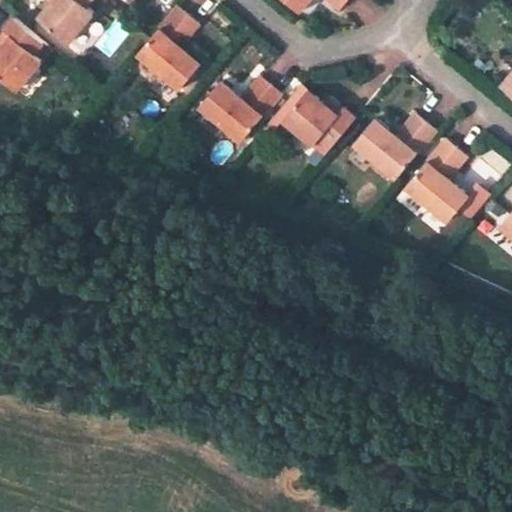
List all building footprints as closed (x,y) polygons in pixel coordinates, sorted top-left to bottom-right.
[(54,0),(53,2),(41,18),(71,42),(96,11),(89,5),(93,0),(54,0)] [(349,0),(289,0),(303,12),(313,0),(331,0),(342,9),(349,0)] [(181,46),(201,23),(178,4),(137,53),(180,90),(202,64),(181,46)] [(3,48),(0,51),(0,72),(19,89),(43,59),(37,54),(45,43),(15,18),(5,31),(13,35),(3,48)] [(5,31),(0,37),(0,46),(3,48),(13,35),(5,31)] [(511,74),(503,85),(511,92),(511,74)] [(283,93),(262,76),(243,99),(223,82),(202,107),(243,141),(283,93)] [(325,102),(310,89),(284,119),(315,146),(321,138),(332,147),(357,117),(346,107),(339,115),(325,102)] [(346,107),(331,95),(325,102),(339,115),(346,107)] [(397,133),(378,117),(356,143),(399,179),(440,131),(416,111),(397,133)] [(469,155),(448,138),(408,187),(450,221),(462,207),(472,194),(451,177),(469,155)] [(472,194),(462,207),(473,216),(492,192),(481,183),(472,194)] [(511,213),(502,225),(511,233),(511,213)]
